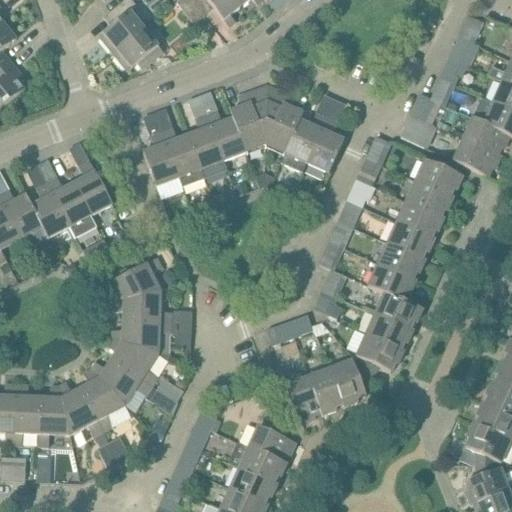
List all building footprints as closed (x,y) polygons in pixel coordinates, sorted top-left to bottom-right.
[(137,9),(129,0),(128,0),(123,3),(102,20),(110,30),(98,39),(112,57),(143,31),(130,15),(137,9)] [(187,0),(183,0),(177,6),(194,27),(204,19),(187,0)] [(240,9),(232,0),(187,0),(204,19),(213,11),(228,31),(235,25),(229,18),(240,9)] [(260,0),(232,0),(240,9),(251,1),(257,8),(262,3),(260,0)] [(467,18),(458,40),(473,47),(482,25),(467,18)] [(0,27),(0,69),(8,63),(1,54),(16,42),(3,26),(0,27)] [(163,56),(143,31),(112,57),(126,74),(136,67),(141,73),(163,56)] [(473,47),(458,40),(448,61),(466,69),(468,70),(474,57),(469,55),(473,47)] [(448,61),(439,82),(454,88),(457,81),(460,82),(466,69),(448,61)] [(22,79),(8,63),(0,69),(0,112),(24,93),(16,84),(22,79)] [(487,78),(501,85),(511,89),(511,64),(505,75),(491,69),(487,78)] [(430,102),(430,103),(439,107),(445,109),(454,88),(439,82),(430,102)] [(511,89),(501,85),(492,106),(511,114),(511,89)] [(241,109),(230,114),(247,158),(265,151),(283,159),(302,116),(291,111),(295,101),(271,90),(262,90),(238,99),(241,109)] [(419,97),(409,118),(430,128),(439,107),(430,103),(430,102),(419,97)] [(474,115),(472,121),(511,139),(511,114),(492,106),(482,101),(477,113),(476,114),(475,114),(474,115)] [(217,114),(206,118),(223,164),(245,156),(246,158),(247,158),(230,114),(229,114),(232,121),(221,125),(217,114)] [(283,159),(280,166),(302,176),(306,166),(326,122),(315,117),(310,128),(300,123),(303,116),(302,116),(283,159)] [(199,134),(188,138),(204,182),(227,174),(223,164),(206,118),(195,123),(199,134)] [(430,128),(409,118),(400,140),(420,149),(426,136),(430,138),(433,130),(430,128)] [(511,139),(472,121),(462,142),(500,159),(500,158),(498,157),(501,150),(504,151),(509,139),(511,140),(511,139)] [(337,127),(326,122),(306,166),(328,176),(343,143),(332,138),(337,127)] [(172,131),(161,135),(178,181),(182,190),(204,182),(188,138),(177,142),(172,131)] [(142,155),(155,190),(178,181),(161,135),(150,140),(154,151),(142,155)] [(374,141),(365,162),(380,169),(389,148),(374,141)] [(500,159),(462,142),(453,164),(487,179),(491,170),(494,172),(500,159)] [(377,176),(380,169),(365,162),(362,170),(377,176)] [(462,180),(425,163),(424,163),(414,184),(452,201),(453,200),(450,199),(453,192),(456,193),(462,180)] [(112,207),(89,164),(78,170),(84,181),(73,186),(90,219),(112,207)] [(264,175),(254,179),(259,191),(264,190),(264,175)] [(264,175),(264,190),(268,192),(274,180),(264,175)] [(57,181),(46,187),(69,230),(75,241),(96,230),(90,219),(73,186),(62,192),(57,181)] [(452,201),(414,184),(405,205),(443,222),(443,221),(440,220),(444,213),(446,214),(452,201)] [(244,185),(234,189),(238,200),(248,196),(244,185)] [(30,208),(33,213),(48,241),(69,230),(46,187),(36,192),(41,203),(30,208)] [(222,195),(226,204),(237,200),(233,191),(222,195)] [(0,197),(0,202),(21,242),(26,252),(47,241),(48,241),(33,213),(30,208),(25,198),(14,203),(9,193),(0,197)] [(350,196),(346,203),(361,210),(365,202),(350,196)] [(211,200),(197,205),(201,214),(214,209),(211,200)] [(0,253),(21,242),(0,202),(0,253),(5,263),(6,263),(0,253)] [(358,218),(361,210),(346,203),(343,211),(358,218)] [(443,222),(405,205),(396,226),(433,243),(434,242),(431,241),(434,234),(437,235),(443,222)] [(433,243),(396,226),(386,246),(424,264),(425,263),(422,261),(425,254),(428,256),(433,243)] [(126,237),(116,242),(119,248),(129,243),(126,237)] [(328,245),(343,252),(346,244),(331,238),(328,245)] [(110,255),(103,242),(81,253),(88,266),(110,255)] [(343,252),(328,245),(318,267),(331,273),(333,274),(343,252)] [(424,264),(386,246),(377,267),(415,284),(415,283),(412,282),(415,275),(418,276),(424,264)] [(113,284),(117,293),(107,298),(111,306),(160,295),(151,277),(161,271),(156,261),(113,284)] [(6,265),(0,268),(0,270),(3,276),(10,273),(6,265)] [(402,304),(403,304),(406,296),(409,297),(415,284),(377,267),(367,289),(384,296),(384,295),(402,304)] [(97,272),(86,278),(92,288),(102,283),(97,272)] [(346,280),(333,274),(331,273),(327,281),(342,287),(346,280)] [(314,311),(328,318),(335,321),(341,308),(334,305),(337,300),(322,293),(318,301),(314,311)] [(111,306),(110,314),(122,315),(122,324),(127,324),(172,326),(172,316),(159,315),(160,295),(111,306)] [(384,295),(384,296),(374,317),(412,334),(413,333),(410,332),(413,325),(416,326),(422,312),(403,304),(402,304),(384,295)] [(412,334),(374,317),(365,338),(403,355),(403,354),(401,352),(404,346),(406,347),(412,334)] [(296,322),(287,325),(293,341),(301,338),(296,322)] [(110,333),(109,342),(158,357),(159,337),(170,337),(172,337),(172,340),(173,340),(191,340),(191,327),(172,326),(127,324),(122,324),(122,334),(110,333)] [(279,346),(273,330),(265,333),(271,349),(279,346)] [(363,363),(358,367),(370,379),(379,370),(390,375),(394,366),(397,367),(403,355),(365,338),(355,359),(363,363)] [(158,357),(109,342),(105,349),(115,356),(110,364),(151,390),(157,381),(147,374),(158,357)] [(501,364),(500,365),(511,369),(511,344),(510,344),(504,357),(507,358),(503,365),(501,364)] [(295,345),(281,349),(285,361),(299,356),(295,345)] [(361,388),(370,379),(358,367),(354,371),(352,363),(329,372),(344,410),(357,405),(356,402),(365,399),(361,388)] [(95,365),(90,372),(124,409),(135,392),(145,399),(144,401),(150,404),(157,393),(151,390),(110,364),(105,372),(95,365)] [(511,395),(511,369),(500,365),(494,378),(497,379),(494,386),(491,385),(511,395)] [(124,409),(90,372),(82,376),(88,387),(80,391),(102,435),(112,430),(106,419),(124,409)] [(344,410),(329,372),(308,380),(323,418),(336,413),(335,410),(342,408),(343,410),(344,410)] [(286,388),(286,389),(301,426),(315,421),(314,418),(321,416),(322,418),(323,418),(308,380),(286,388)] [(93,440),(102,435),(80,391),(71,396),(66,385),(58,389),(69,438),(87,429),(93,440)] [(485,407),(481,407),(511,420),(511,395),(491,385),(485,399),(488,400),(485,407)] [(4,387),(3,399),(0,399),(0,436),(6,436),(6,448),(14,449),(16,388),(4,387)] [(28,388),(16,388),(14,449),(22,449),(22,437),(37,437),(37,450),(38,450),(39,405),(39,401),(27,400),(28,388)] [(39,401),(39,405),(38,450),(48,450),(49,438),(69,438),(58,389),(49,389),(49,401),(39,401)] [(260,412),(268,409),(263,393),(254,396),(260,412)] [(510,444),(511,439),(511,420),(481,407),(476,420),(478,421),(475,428),(473,427),(472,428),(510,444)] [(161,420),(156,430),(165,435),(170,424),(161,420)] [(500,466),(510,444),(472,428),(466,440),(469,442),(465,450),(476,455),(476,468),(492,468),(493,463),(500,466)] [(295,446),(272,435),(257,429),(248,451),(285,467),(286,466),(283,465),(286,458),(289,459),(295,446)] [(102,435),(93,440),(100,450),(108,446),(102,435)] [(204,447),(189,440),(185,447),(200,454),(204,447)] [(197,462),(200,454),(185,447),(182,455),(197,462)] [(248,451),(238,471),(276,488),(276,487),(274,486),(277,479),(280,480),(285,467),(248,451)] [(465,495),(470,508),(508,494),(500,471),(492,474),(492,468),(476,468),(475,481),(464,485),(468,494),(465,495)] [(276,488),(238,471),(229,492),(267,509),(267,508),(264,507),(267,500),(270,501),(276,488)] [(185,488),(170,481),(167,489),(182,496),(185,488)] [(178,504),(182,496),(167,489),(163,497),(178,504)] [(229,492),(219,511),(265,511),(267,509),(229,492)] [(511,511),(511,503),(508,494),(470,508),(470,509),(473,508),(474,511),(511,511)]
